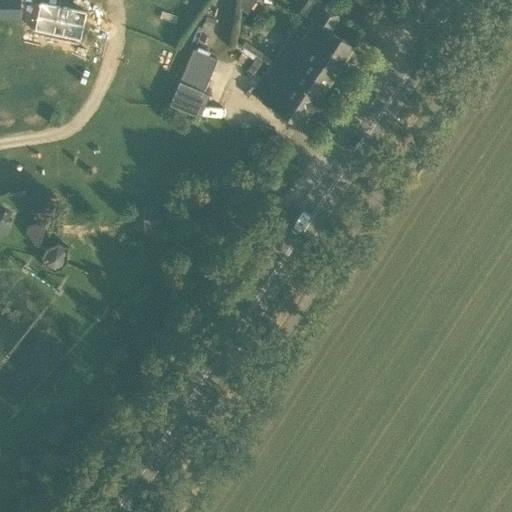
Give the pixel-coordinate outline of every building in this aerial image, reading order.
[(293,52),(332,77),(335,73),(336,72),(344,60),(345,59),(345,58),(353,47),(354,45),(353,44),(352,45),(331,31),(342,14),(325,3),(293,51),(293,52)] [(293,52),(293,51),(283,44),(251,93),(261,100),(262,101),(274,109),(276,110),(299,125),(300,126),(301,125),(309,113),(310,111),(332,77),(293,52)] [(217,59),(194,49),(170,104),(194,114),(217,59)] [(156,224),(156,213),(153,205),(146,205),(133,210),(131,218),(133,227),(145,233),(153,232),(156,224)] [(10,219),(12,214),(5,210),(1,218),(0,218),(0,237),(1,237),(2,236),(3,235),(4,234),(5,233),(5,232),(6,232),(7,230),(7,229),(8,228),(9,226),(9,224),(10,223),(10,222),(10,220),(10,219)] [(42,221),(42,220),(42,219),(27,226),(25,234),(37,246),(38,245),(39,244),(39,243),(40,242),(41,241),(41,239),(42,237),(42,236),(43,234),(43,233),(43,231),(43,230),(43,228),(43,227),(43,226),(43,225),(43,223),(43,222),(42,221)] [(66,263),(67,248),(58,243),(46,249),(42,257),(43,265),(54,272),(61,269),(66,263)]
